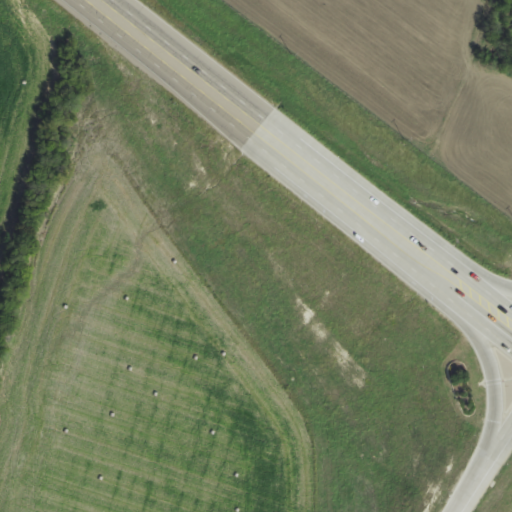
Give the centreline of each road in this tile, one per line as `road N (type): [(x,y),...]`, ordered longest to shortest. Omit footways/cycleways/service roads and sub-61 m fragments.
road 1 (primary): [(434,266),(93,0)]
road 2 (primary): [(434,266),(470,319),(492,382),(493,418),(478,472)]
